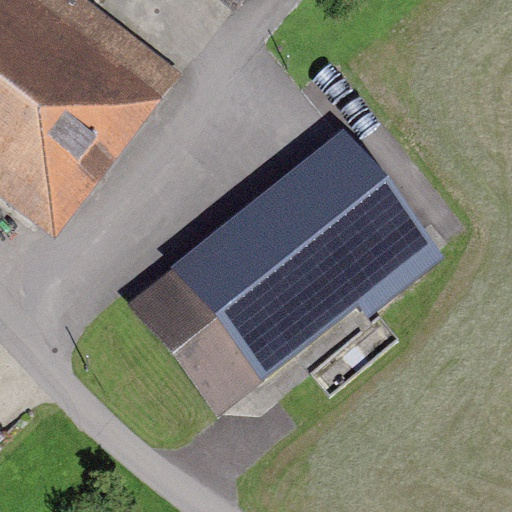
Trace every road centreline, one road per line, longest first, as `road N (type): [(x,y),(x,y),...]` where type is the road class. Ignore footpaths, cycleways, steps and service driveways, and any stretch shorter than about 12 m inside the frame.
road 1 (unknown): [(9,330),(287,0)]
road 2 (residential): [(0,319),(59,385),(212,511)]
